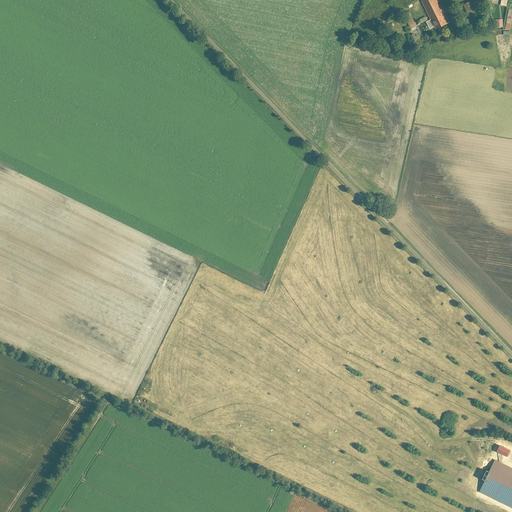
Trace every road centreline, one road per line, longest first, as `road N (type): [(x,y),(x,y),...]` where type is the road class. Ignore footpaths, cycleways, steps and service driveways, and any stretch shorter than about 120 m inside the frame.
road 1 (residential): [(511,353),(170,0)]
road 2 (track): [(35,511),(104,407),(95,396)]
